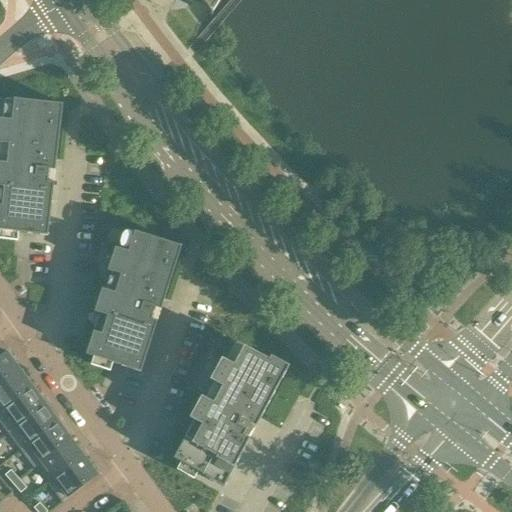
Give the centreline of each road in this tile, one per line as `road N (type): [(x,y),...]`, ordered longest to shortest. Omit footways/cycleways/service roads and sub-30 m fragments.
road 1 (secondary): [(361,329),(163,123),(70,0)]
road 2 (residential): [(72,153),(48,356)]
road 3 (residential): [(122,457),(137,443),(191,279)]
road 4 (secondary): [(361,329),(386,428),(383,503)]
road 5 (secondary): [(511,307),(464,352),(400,367)]
road 6 (residential): [(307,399),(247,511)]
road 7 (residential): [(48,356),(122,457)]
